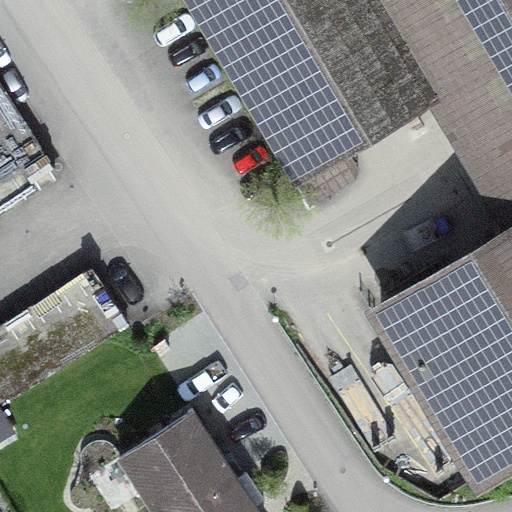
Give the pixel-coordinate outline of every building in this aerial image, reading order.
[(425,82),(375,0),(189,0),(286,164),(425,82)] [(511,0),(375,0),(425,82),(511,228),(511,0)] [(0,87),(0,205),(53,172),(0,87)] [(511,451),(511,229),(373,308),(468,477),(511,451)] [(95,270),(0,333),(0,410),(131,323),(95,270)] [(268,511),(208,412),(130,460),(161,511),(268,511)]
